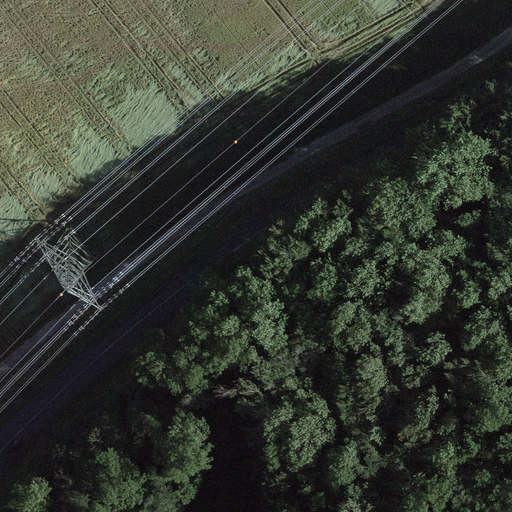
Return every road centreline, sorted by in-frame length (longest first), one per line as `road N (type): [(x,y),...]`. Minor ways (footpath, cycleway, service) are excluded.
road 1 (tertiary): [(511,62),(120,330),(0,473)]
road 2 (track): [(511,26),(192,212),(0,366)]
